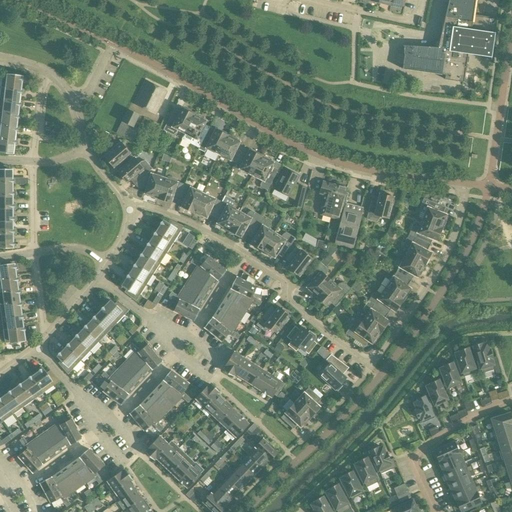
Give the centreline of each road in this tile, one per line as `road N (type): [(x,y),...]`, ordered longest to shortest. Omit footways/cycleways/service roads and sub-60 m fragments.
road 1 (residential): [(372,367),(445,259),(464,184),(320,156),(114,45)]
road 2 (residential): [(435,511),(413,463),(422,449),(511,401)]
road 3 (residential): [(372,367),(247,254)]
road 4 (residential): [(247,254),(186,220),(131,205)]
road 5 (residential): [(313,0),(416,20),(420,0)]
